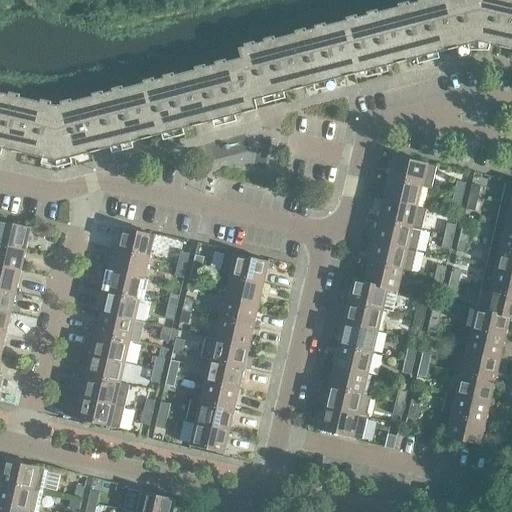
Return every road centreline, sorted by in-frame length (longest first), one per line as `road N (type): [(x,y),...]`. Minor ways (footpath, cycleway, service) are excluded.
road 1 (residential): [(24,447),(83,192)]
road 2 (residential): [(332,236),(112,185),(83,192)]
road 3 (residential): [(24,447),(242,505)]
road 4 (residential): [(282,438),(332,236)]
road 5 (residential): [(455,479),(282,438)]
road 6 (residential): [(332,236),(351,207),(372,128),(402,117)]
